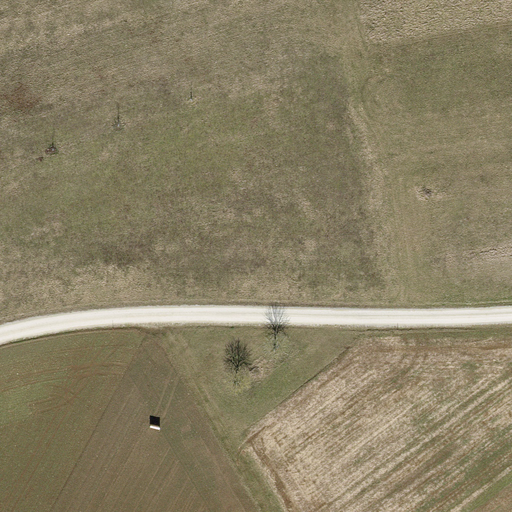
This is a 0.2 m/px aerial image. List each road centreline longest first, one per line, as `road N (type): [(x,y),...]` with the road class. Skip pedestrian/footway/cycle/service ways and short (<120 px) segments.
road 1 (track): [(511,313),(152,313),(0,333)]
road 2 (track): [(272,511),(152,313)]
